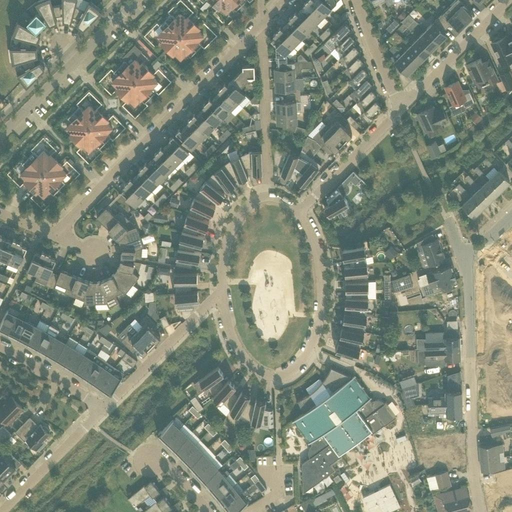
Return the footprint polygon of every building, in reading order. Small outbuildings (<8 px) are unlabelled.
[(53,5),(51,0),(38,0),(37,1),(36,0),(36,1),(26,9),(25,8),(25,9),(26,10),(41,24),(45,20),(47,19),(50,24),(57,21),(55,15),(53,5)] [(71,21),(73,15),(76,0),(51,0),(53,5),(55,15),(64,13),(64,20),(71,21)] [(78,23),(84,28),(103,8),(102,8),(102,9),(99,6),(91,1),(91,0),(90,0),(89,0),(76,0),(73,15),(81,18),(78,23)] [(232,6),(236,10),(239,8),(242,5),(242,4),(237,0),(215,0),(213,2),(219,8),(221,6),(226,12),(232,6)] [(316,23),(323,15),(307,0),(306,0),(304,3),(305,5),(301,9),(316,23)] [(307,0),(323,15),(331,7),(323,0),(307,0)] [(472,2),(470,0),(455,0),(450,5),(465,20),(473,11),(468,6),(472,2)] [(465,20),(450,5),(437,18),(447,27),(451,23),(456,28),(465,20)] [(343,20),(346,17),(343,8),(338,14),(340,16),(339,16),(343,20)] [(296,11),(292,15),(308,30),(316,23),(301,9),(298,13),(296,11)] [(22,36),(32,39),(38,40),(41,33),(36,30),(37,28),(41,24),(26,10),(18,20),(17,19),(17,20),(12,33),(11,33),(12,34),(22,36)] [(402,20),(408,15),(403,10),(398,16),(402,20)] [(171,14),(165,20),(181,35),(194,22),(188,16),(186,18),(181,12),(175,18),(171,14)] [(409,14),(404,19),(409,23),(414,18),(409,14)] [(286,24),(301,38),(308,30),(292,15),(288,19),(290,20),(286,24)] [(339,24),(343,20),(339,16),(335,20),(339,24)] [(447,27),(437,18),(425,30),(438,43),(446,35),(443,31),(447,27)] [(386,27),(391,32),(399,23),(395,19),(386,27)] [(162,42),(168,48),(181,35),(165,20),(159,25),(163,30),(158,35),(163,40),(162,42)] [(332,50),(335,46),(336,47),(350,32),(350,33),(352,31),(348,27),(350,25),(345,21),(324,42),(324,43),(326,41),(333,48),(332,49),(332,50)] [(198,29),(200,28),(194,22),(181,35),(196,51),(202,45),(198,41),(203,35),(198,29)] [(293,46),(301,38),(286,24),(282,28),(281,26),(277,30),(293,46)] [(329,26),(324,31),(328,35),(333,30),(329,26)] [(383,39),(390,31),(387,28),(380,36),(383,39)] [(287,55),(285,53),(293,46),(277,30),(273,34),(275,36),(271,40),(276,45),(276,56),(277,62),(287,62),(287,55)] [(425,30),(418,38),(431,50),(438,43),(425,30)] [(324,40),(328,35),(324,31),(320,36),(324,40)] [(336,47),(343,54),(354,43),(354,44),(356,42),(353,38),(354,36),(350,33),(350,32),(336,47)] [(30,47),(32,39),(22,36),(12,34),(10,47),(9,47),(10,47),(12,61),(11,61),(11,62),(12,61),(22,59),(32,56),(38,55),(37,47),(30,47)] [(388,38),(391,42),(396,37),(392,34),(388,38)] [(186,52),(190,56),(196,51),(181,35),(168,48),(174,54),(175,52),(181,58),(186,52)] [(494,38),(493,41),(491,42),(501,64),(511,58),(511,38),(505,42),(503,36),(501,37),(498,36),(494,38)] [(431,50),(418,38),(410,45),(423,58),(431,50)] [(314,42),(309,47),(313,51),(318,46),(314,42)] [(343,54),(340,57),(347,65),(348,65),(358,54),(359,55),(361,53),(357,49),(358,47),(354,44),(354,43),(343,54)] [(423,58),(410,45),(403,53),(415,66),(423,58)] [(309,55),(313,51),(309,47),(305,51),(309,55)] [(408,74),(415,66),(403,53),(395,60),(391,56),(389,58),(397,73),(400,70),(404,73),(405,71),(408,74)] [(348,65),(347,65),(344,68),(352,76),(363,65),(363,66),(365,64),(361,60),(362,58),(359,55),(358,54),(348,65)] [(26,86),(45,67),(40,61),(35,64),(32,56),(22,59),(12,61),(17,74),(16,74),(17,75),(18,74),(23,81),(26,85),(25,86),(26,86)] [(125,60),(119,66),(135,81),(148,68),(142,62),(140,64),(135,58),(130,64),(125,60)] [(478,88),(498,79),(490,62),(484,65),(481,58),(466,65),(474,81),(475,81),(478,88)] [(162,64),(158,60),(152,66),(157,70),(162,64)] [(295,78),(295,73),(298,72),(303,68),(314,67),(311,60),(308,61),(298,61),(287,62),(277,62),(277,68),(275,68),(275,79),(295,78)] [(255,80),(255,77),(254,65),(243,65),(243,69),(239,73),(239,72),(231,80),(240,89),(240,88),(249,80),(255,80)] [(367,76),(367,77),(369,75),(365,71),(367,69),(363,66),(363,65),(352,76),(348,79),(356,87),(367,76)] [(116,88),(122,94),(135,81),(119,66),(114,71),(118,76),(112,81),(118,87),(116,88)] [(135,81),(151,97),(156,91),(152,86),(158,81),(152,76),(154,74),(148,68),(135,81)] [(507,88),(511,85),(511,75),(509,70),(500,74),(507,88)] [(352,90),(353,91),(349,94),(357,101),(360,98),(371,87),(371,88),(373,86),(370,82),(371,81),(367,77),(367,76),(356,87),(352,90)] [(286,89),(287,95),(300,94),(300,88),(296,88),(295,78),(275,79),(276,89),(286,89)] [(225,82),(222,86),(238,102),(245,94),(240,88),(240,89),(231,80),(227,84),(225,82)] [(464,107),(475,102),(470,91),(464,94),(458,80),(445,87),(453,105),(462,101),(464,107)] [(145,103),(151,97),(135,81),(122,94),(128,100),(130,98),(135,104),(140,98),(145,103)] [(216,95),(230,109),(238,102),(222,86),(218,90),(220,91),(216,95)] [(360,98),(357,101),(364,109),(365,109),(375,98),(376,99),(378,97),(374,93),(375,92),(371,88),(371,87),(360,98)] [(300,94),(287,95),(287,101),(276,101),(277,112),(297,111),(296,101),(301,101),(300,94)] [(210,97),(206,101),(222,117),(230,109),(216,95),(212,99),(210,97)] [(0,112),(9,103),(5,101),(0,98),(0,112)] [(333,102),(337,106),(341,103),(337,98),(333,102)] [(365,109),(364,109),(361,112),(369,121),(382,108),(378,104),(380,103),(376,99),(375,98),(365,109)] [(222,117),(206,101),(203,105),(204,107),(201,111),(215,125),(222,117)] [(346,107),(341,103),(337,106),(342,111),(346,107)] [(89,127),(102,114),(96,108),(95,110),(89,104),(84,110),(80,106),(74,112),(89,127)] [(444,130),(440,123),(448,120),(442,108),(435,111),(433,106),(418,113),(429,137),(444,130)] [(191,117),(207,132),(215,125),(201,111),(197,114),(195,113),(191,117)] [(297,111),(277,112),(277,123),(297,122),(297,111)] [(329,127),(345,143),(349,138),(348,137),(352,133),(344,125),(348,121),(346,119),(338,111),(331,119),(334,122),(329,127)] [(476,111),(470,117),(476,123),(482,117),(476,111)] [(89,127),(74,112),(68,117),(72,122),(67,127),(72,132),(71,134),(76,140),(89,127)] [(108,120),(102,114),(89,127),(105,143),(105,142),(108,139),(111,137),(107,132),(112,127),(107,122),(108,120)] [(351,123),(354,120),(350,115),(346,119),(348,121),(351,123)] [(199,140),(207,132),(191,117),(187,120),(189,122),(185,126),(199,140)] [(359,124),(354,120),(351,123),(355,128),(359,124)] [(345,143),(329,127),(326,124),(313,137),(323,146),(327,142),(335,150),(339,146),(340,147),(345,143)] [(307,135),(309,129),(296,125),(294,131),(307,135)] [(180,128),(176,132),(191,148),(199,140),(185,126),(181,130),(180,128)] [(99,148),(105,143),(89,127),(76,140),(82,146),(84,144),(89,150),(95,144),(99,148)] [(227,128),(223,133),(227,137),(231,132),(227,128)] [(257,135),(256,129),(250,131),(246,132),(246,133),(247,136),(247,138),(257,135)] [(454,132),(448,135),(452,143),(458,140),(454,132)] [(227,137),(223,133),(218,137),(222,141),(227,137)] [(171,140),(167,144),(181,158),(189,150),(173,135),(169,139),(171,140)] [(229,138),(224,143),(231,148),(235,144),(229,138)] [(435,140),(426,144),(431,155),(446,148),(443,142),(438,144),(435,140)] [(158,150),(174,166),(181,158),(167,144),(163,148),(161,146),(158,150)] [(212,144),(208,148),(212,152),(216,148),(212,144)] [(283,167),(280,172),(290,176),(293,169),(299,155),(289,151),(288,153),(274,147),(275,163),(283,167)] [(207,157),(212,152),(208,148),(203,153),(207,157)] [(236,175),(239,181),(248,177),(245,168),(240,156),(237,149),(227,153),(230,160),(229,161),(222,166),(231,178),(236,175)] [(300,174),(296,179),(304,186),(319,168),(321,165),(302,149),(299,155),(293,169),(300,174)] [(44,173),(57,160),(51,154),(49,156),(44,150),(38,156),(34,152),(28,157),(44,173)] [(166,174),(174,166),(158,150),(154,154),(156,156),(152,160),(166,174)] [(263,173),(262,150),(251,150),(251,151),(250,151),(240,156),(245,168),(252,167),(252,173),(263,173)] [(488,158),(487,157),(483,160),(489,166),(492,163),(491,161),(494,158),(491,155),(488,158)] [(44,173),(28,157),(28,158),(24,161),(22,163),(26,168),(21,173),(26,178),(25,180),(31,186),(44,173)] [(76,163),(71,158),(66,162),(72,168),(76,163)] [(67,173),(61,167),(63,166),(57,160),(44,173),(59,188),(65,182),(61,179),(67,173)] [(143,166),(158,181),(166,174),(152,160),(148,164),(146,162),(143,166)] [(195,162),(190,167),(194,170),(198,166),(195,162)] [(151,189),(158,181),(143,166),(139,169),(140,171),(137,175),(151,189)] [(227,190),(236,184),(231,178),(222,166),(213,172),(214,173),(211,174),(207,180),(218,189),(224,185),(227,190)] [(483,172),(477,166),(474,169),(480,175),(483,172)] [(189,175),(194,170),(190,167),(185,172),(189,175)] [(329,203),(324,206),(329,215),(349,204),(344,195),(347,193),(348,192),(349,191),(349,190),(350,188),(350,186),(349,185),(348,183),(351,180),(355,184),(361,178),(353,170),(326,198),(329,203)] [(501,190),(510,181),(499,170),(490,179),(501,190)] [(44,173),(31,186),(37,192),(38,190),(44,196),(49,190),(53,194),(59,188),(44,173)] [(471,183),(474,180),(469,174),(465,178),(471,183)] [(127,181),(143,197),(151,189),(137,175),(133,179),(131,177),(127,181)] [(179,178),(175,182),(179,186),(183,181),(179,178)] [(501,190),(490,179),(481,187),(492,199),(501,190)] [(197,193),(195,197),(209,203),(213,198),(218,202),(225,194),(218,189),(207,180),(206,180),(200,188),(201,188),(197,193)] [(135,205),(143,197),(127,181),(124,185),(125,186),(121,191),(135,205)] [(174,190),(179,186),(175,182),(170,187),(174,190)] [(460,183),(459,184),(456,186),(462,192),(465,188),(460,183)] [(372,192),(373,191),(371,189),(367,185),(362,189),(369,196),(372,192)] [(481,187),(471,196),(483,207),(492,199),(481,187)] [(164,193),(159,197),(163,201),(168,197),(164,193)] [(169,204),(177,207),(180,199),(172,196),(169,204)] [(203,219),(206,213),(211,216),(216,206),(209,203),(195,197),(195,196),(190,206),(191,206),(188,213),(203,219)] [(462,205),(473,216),(483,207),(471,196),(462,205)] [(159,206),(163,201),(159,197),(155,202),(159,206)] [(142,212),(145,215),(144,216),(148,220),(152,215),(156,211),(149,204),(142,212)] [(114,233),(128,219),(120,211),(115,215),(106,206),(104,209),(102,208),(98,212),(99,213),(97,216),(114,233)] [(155,221),(167,222),(168,215),(156,213),(155,221)] [(198,234),(200,229),(206,231),(209,221),(203,219),(188,213),(187,213),(184,223),(182,230),(198,234)] [(120,243),(140,235),(136,225),(135,226),(128,219),(114,233),(121,239),(119,241),(120,243)] [(194,251),(196,245),(201,246),(204,236),(198,234),(182,230),(179,240),(178,248),(194,251)] [(445,260),(437,238),(435,239),(433,233),(418,242),(421,250),(424,249),(429,265),(445,260)] [(140,235),(120,243),(121,245),(123,245),(122,255),(134,256),(134,257),(142,258),(143,246),(144,245),(140,235)] [(7,238),(0,254),(0,257),(9,261),(18,240),(13,238),(12,240),(7,238)] [(18,240),(9,261),(19,265),(27,247),(22,245),(23,242),(18,240)] [(391,259),(398,252),(391,245),(384,253),(391,259)] [(342,250),(344,260),(350,259),(351,265),(367,263),(365,256),(366,256),(365,246),(342,250)] [(149,259),(157,259),(158,248),(150,247),(149,259)] [(194,251),(178,248),(177,248),(176,258),(177,258),(176,264),(192,267),(193,261),(199,262),(200,252),(194,251)] [(28,269),(38,273),(47,252),(42,250),(41,252),(35,250),(28,269)] [(47,252),(38,273),(48,277),(45,284),(54,288),(56,282),(59,274),(51,271),(56,259),(51,257),(52,254),(47,252)] [(117,268),(116,270),(132,284),(139,275),(138,274),(141,262),(134,261),(133,262),(121,259),(119,269),(117,268)] [(367,263),(351,265),(344,265),(345,276),(351,275),(352,280),(368,280),(367,274),(368,273),(367,263)] [(432,287),(440,284),(442,290),(445,291),(452,289),(453,286),(451,280),(456,278),(451,264),(427,273),(432,287)] [(65,293),(76,297),(83,278),(61,269),(59,274),(56,282),(68,286),(65,293)] [(106,278),(115,296),(115,295),(124,291),(125,292),(132,284),(116,270),(114,272),(115,273),(106,278)] [(197,282),(197,272),(174,272),(174,283),(175,283),(175,292),(191,291),(191,282),(197,282)] [(409,274),(392,279),(396,291),(413,285),(409,274)] [(85,302),(96,302),(95,280),(93,281),(92,282),(83,278),(76,297),(85,301),(85,302)] [(95,280),(96,302),(106,301),(109,307),(119,302),(115,295),(115,296),(106,278),(98,282),(97,280),(95,280)] [(368,297),(368,292),(369,281),(369,280),(368,280),(352,280),(346,281),(346,291),(352,291),(352,296),(368,297)] [(133,300),(141,290),(138,287),(130,298),(133,300)] [(199,301),(198,290),(191,291),(175,292),(175,293),(176,303),(177,310),(193,309),(193,301),(199,301)] [(352,296),(346,296),(345,306),(351,307),(351,312),(367,314),(367,308),(368,308),(369,297),(368,297),(352,296)] [(160,320),(159,318),(158,314),(155,310),(151,315),(158,322),(160,320)] [(0,328),(8,332),(17,316),(7,311),(0,324),(0,328)] [(351,312),(344,311),(343,321),(349,322),(348,328),(364,331),(365,325),(366,325),(367,314),(351,312)] [(142,325),(137,330),(153,346),(158,341),(156,340),(160,336),(152,328),(156,324),(147,314),(139,322),(142,325)] [(159,318),(160,320),(164,327),(169,324),(165,315),(159,318)] [(27,321),(17,316),(8,332),(18,337),(27,321)] [(27,342),(37,347),(46,331),(50,325),(40,320),(36,326),(27,342)] [(27,342),(36,326),(27,321),(18,337),(27,342)] [(418,322),(414,327),(419,331),(423,326),(418,322)] [(106,335),(112,328),(108,323),(98,329),(106,335)] [(130,323),(117,336),(121,340),(131,349),(135,345),(144,353),(147,349),(148,350),(153,346),(137,330),(130,323)] [(46,331),(37,347),(46,353),(56,337),(60,330),(50,324),(46,331)] [(88,326),(85,331),(91,334),(93,330),(88,326)] [(348,328),(342,326),(340,336),(346,338),(345,343),(360,348),(361,341),(362,341),(365,331),(364,331),(348,328)] [(417,349),(425,349),(460,348),(460,336),(460,329),(449,329),(449,337),(417,338),(417,349)] [(104,343),(107,339),(102,335),(99,340),(104,343)] [(46,353),(56,358),(65,342),(56,337),(46,353)] [(107,339),(104,343),(110,347),(112,342),(107,339)] [(345,343),(339,341),(335,351),(341,353),(340,358),(354,365),(357,358),(360,348),(345,343)] [(65,364),(75,348),(65,342),(56,358),(65,364)] [(65,364),(74,370),(84,354),(88,348),(78,342),(75,348),(65,364)] [(84,354),(74,370),(83,375),(93,360),(97,354),(88,348),(84,354)] [(123,356),(126,352),(121,348),(118,352),(123,356)] [(426,364),(426,358),(430,358),(449,357),(449,360),(461,359),(460,348),(425,349),(417,349),(418,364),(426,364)] [(395,354),(395,351),(384,351),(384,357),(386,357),(385,360),(395,360),(395,354)] [(137,360),(126,352),(123,356),(122,358),(133,366),(137,360)] [(97,354),(93,360),(83,375),(92,381),(103,366),(106,360),(97,354)] [(92,381),(101,388),(112,372),(103,366),(92,381)] [(199,392),(205,388),(207,387),(214,395),(224,385),(219,378),(224,375),(218,366),(193,384),(199,392)] [(342,456),(341,455),(340,453),(341,452),(350,445),(350,446),(351,445),(361,437),(361,438),(362,438),(361,437),(371,430),(374,433),(374,432),(374,431),(384,424),(384,425),(396,416),(386,402),(384,403),(384,402),(382,401),(381,400),(380,400),(378,400),(376,400),(375,400),(374,400),(373,400),(371,401),(369,398),(372,397),(371,396),(369,398),(353,376),(352,377),(331,367),(332,366),(331,366),(329,369),(327,373),(326,375),(324,377),(322,381),(321,379),(307,389),(309,392),(306,395),(303,397),(299,398),(296,400),(296,401),(298,400),(303,412),(294,419),(310,441),(308,442),(308,443),(309,443),(311,441),(312,444),(311,445),(310,447),(309,448),(309,450),(309,452),(309,454),(309,455),(310,457),(302,463),(303,492),(335,469),(330,463),(341,456),(342,456)] [(112,372),(101,388),(110,394),(111,394),(110,393),(118,383),(118,384),(122,380),(112,372)] [(222,402),(230,409),(238,397),(232,391),(236,387),(229,380),(224,385),(214,395),(213,396),(221,404),(222,402)] [(448,382),(448,391),(445,391),(445,395),(428,396),(429,404),(462,403),(462,391),(461,391),(461,389),(462,389),(462,381),(448,382)] [(402,387),(403,397),(418,396),(418,382),(402,387)] [(250,396),(242,391),(238,397),(230,409),(230,411),(238,416),(240,414),(251,421),(254,406),(247,402),(250,396)] [(16,415),(23,407),(12,395),(7,400),(2,395),(0,397),(0,414),(8,423),(10,421),(11,422),(17,416),(16,415)] [(261,423),(273,425),(273,409),(265,407),(266,401),(256,399),(254,406),(251,421),(261,424),(261,423)] [(446,415),(463,415),(462,403),(429,404),(429,412),(446,411),(446,415)] [(193,414),(197,410),(193,405),(189,409),(193,414)] [(197,410),(193,414),(198,418),(202,414),(197,410)] [(45,440),(51,434),(49,432),(49,431),(49,429),(47,427),(45,426),(44,425),(43,426),(40,424),(37,427),(28,418),(15,431),(25,440),(27,438),(37,448),(39,449),(46,442),(45,440)] [(157,433),(167,442),(179,429),(171,421),(162,431),(161,430),(157,433)] [(209,431),(213,427),(208,423),(204,426),(209,431)] [(0,441),(2,444),(12,434),(3,425),(0,427),(0,441)] [(510,425),(491,429),(492,436),(505,433),(504,432),(511,430),(510,425)] [(213,427),(209,431),(213,435),(217,432),(213,427)] [(167,442),(174,449),(187,436),(179,429),(167,442)] [(440,452),(443,465),(459,461),(454,442),(448,444),(446,435),(416,439),(420,452),(433,448),(434,453),(440,452)] [(174,449),(182,457),(195,444),(187,436),(174,449)] [(225,447),(229,443),(225,439),(221,442),(225,447)] [(229,443),(225,447),(229,452),(233,448),(229,443)] [(502,443),(479,445),(480,458),(503,456),(502,443)] [(195,444),(182,457),(190,465),(203,452),(195,444)] [(0,455),(0,466),(8,475),(16,467),(10,460),(14,456),(6,447),(1,452),(3,453),(0,455)] [(247,449),(247,460),(255,460),(255,449),(247,449)] [(190,465),(197,473),(211,460),(203,452),(190,465)] [(240,464),(244,461),(240,456),(236,459),(240,464)] [(503,456),(480,458),(481,471),(497,469),(497,468),(504,467),(503,456)] [(197,473),(204,481),(218,469),(211,460),(197,473)] [(244,461),(240,464),(244,469),(248,466),(244,461)] [(0,481),(1,482),(8,475),(0,466),(0,481)] [(225,477),(225,476),(230,472),(227,469),(222,473),(218,469),(204,481),(211,489),(225,477)] [(447,470),(438,473),(426,476),(431,490),(451,485),(447,470)] [(250,477),(254,483),(259,479),(255,473),(250,477)] [(421,481),(417,473),(410,476),(413,486),(421,481)] [(211,489),(218,497),(232,485),(225,477),(211,489)] [(134,506),(136,505),(151,493),(156,500),(160,498),(154,490),(158,488),(151,479),(128,497),(134,506)] [(259,479),(254,483),(262,492),(267,488),(259,479)] [(390,484),(363,497),(365,502),(369,511),(386,511),(392,510),(400,506),(390,484)] [(232,485),(218,497),(225,506),(239,494),(232,485)] [(440,511),(464,511),(472,510),(466,487),(436,495),(440,511)] [(239,494),(225,506),(229,511),(234,511),(242,506),(243,507),(248,504),(242,498),(249,492),(246,488),(239,494)] [(312,499),(315,505),(327,499),(324,493),(312,499)] [(159,511),(163,509),(165,511),(171,511),(169,509),(172,506),(164,495),(160,498),(156,500),(144,510),(141,511),(159,511)]
